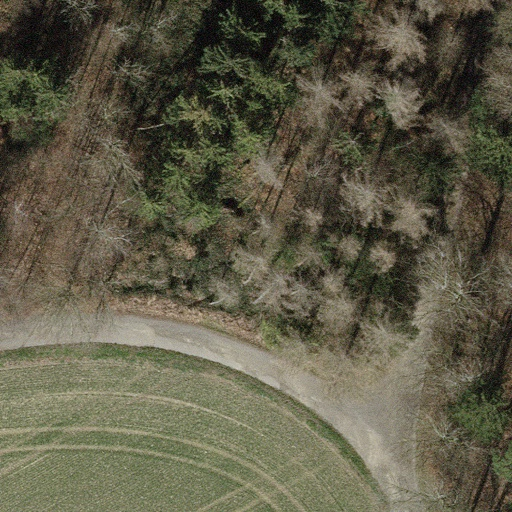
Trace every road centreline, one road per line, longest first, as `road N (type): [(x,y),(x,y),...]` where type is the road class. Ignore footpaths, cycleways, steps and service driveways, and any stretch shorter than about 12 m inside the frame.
road 1 (track): [(384,471),(503,0)]
road 2 (track): [(400,511),(384,471),(292,375),(164,328),(0,333)]
